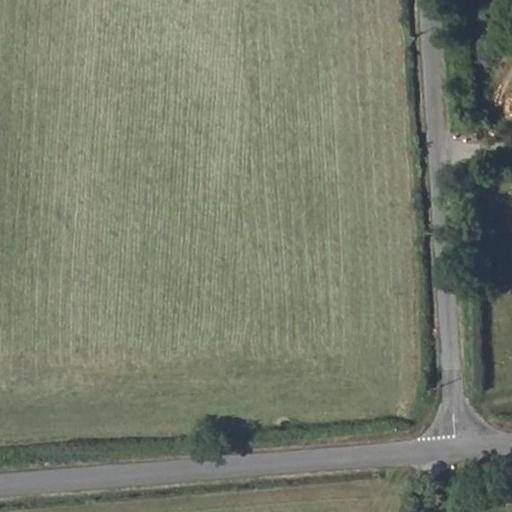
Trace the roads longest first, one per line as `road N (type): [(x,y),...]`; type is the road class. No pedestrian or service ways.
road 1 (unclassified): [(431,0),(450,455)]
road 2 (tertiary): [(435,456),(0,485)]
